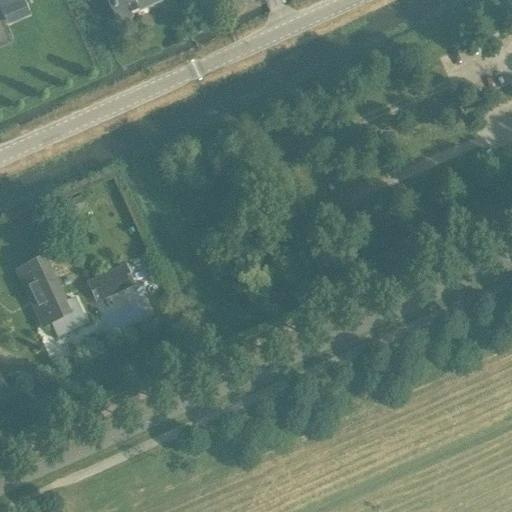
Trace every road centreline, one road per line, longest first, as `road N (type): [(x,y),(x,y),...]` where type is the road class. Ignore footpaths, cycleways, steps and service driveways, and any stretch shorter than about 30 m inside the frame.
road 1 (unknown): [(0,460),(511,229)]
road 2 (tertiary): [(0,157),(352,0)]
